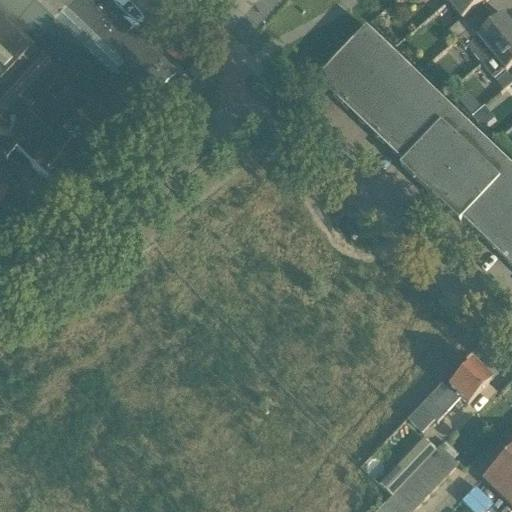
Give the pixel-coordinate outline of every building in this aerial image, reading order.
[(0,0),(0,83),(79,0),(0,0)] [(7,136),(116,20),(111,16),(113,13),(111,15),(95,0),(79,0),(0,83),(0,154),(6,161),(18,150),(7,136)] [(457,42),(489,15),(482,6),(489,0),(454,0),(449,5),(463,22),(450,32),(457,42)] [(483,65),(492,58),(511,41),(511,26),(504,17),(497,24),(489,15),(457,42),(465,51),(468,48),(483,65)] [(55,143),(145,48),(116,20),(7,136),(18,150),(34,165),(55,143)] [(317,82),(361,124),(411,71),(368,29),(317,82)] [(506,75),(511,81),(511,41),(492,58),(483,65),(495,80),(504,72),(506,75)] [(31,168),(61,197),(175,76),(145,48),(55,143),(34,165),(31,168)] [(305,71),(313,78),(323,67),(315,60),(305,71)] [(402,169),(454,112),(441,100),(411,71),(361,124),(404,165),(401,168),(402,169)] [(460,224),(511,168),(454,112),(402,169),(460,224)] [(506,263),(511,256),(511,168),(460,224),(461,225),(463,222),(506,263)] [(449,377),(419,409),(436,425),(443,417),(444,419),(461,400),(468,407),(490,382),(472,365),(455,383),(449,377)] [(420,467),(429,458),(435,452),(422,440),(379,487),(391,498),(394,494),(403,485),(412,476),(420,467)] [(439,448),(435,452),(429,458),(448,476),(457,466),(439,448)] [(511,448),(482,481),(511,510),(511,448)] [(439,485),(448,476),(429,458),(420,467),(439,485)] [(420,467),(412,476),(431,494),(439,485),(420,467)] [(431,494),(412,476),(403,485),(422,503),(431,494)] [(403,485),(394,494),(412,511),(413,511),(422,503),(403,485)] [(394,511),(412,511),(394,494),(391,498),(385,504),(394,511)]
